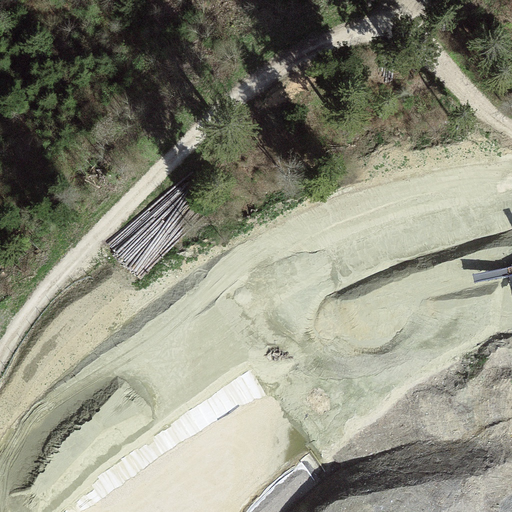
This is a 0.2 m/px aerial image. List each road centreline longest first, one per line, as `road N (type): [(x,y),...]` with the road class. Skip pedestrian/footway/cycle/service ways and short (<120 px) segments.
road 1 (track): [(0,351),(194,135),(278,66),(351,30),(511,35)]
road 2 (secondary): [(55,511),(119,452),(275,362),(412,303),(511,291)]
